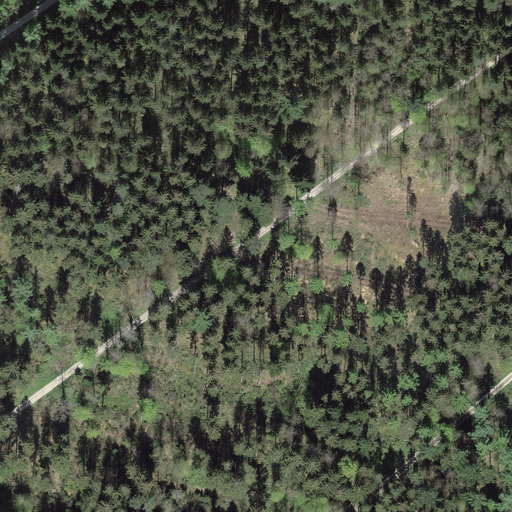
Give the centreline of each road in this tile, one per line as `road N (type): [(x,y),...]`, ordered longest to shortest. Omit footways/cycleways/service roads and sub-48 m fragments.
road 1 (track): [(511,48),(0,424)]
road 2 (track): [(351,511),(511,377)]
